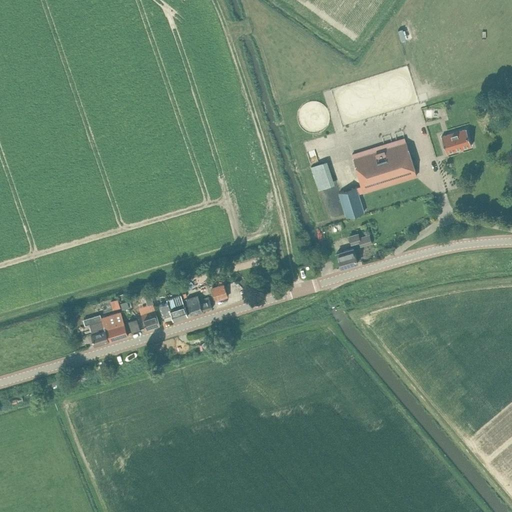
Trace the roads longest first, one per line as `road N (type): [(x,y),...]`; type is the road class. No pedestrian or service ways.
road 1 (secondary): [(0,379),(445,246),(511,242)]
road 2 (track): [(215,0),(302,290)]
